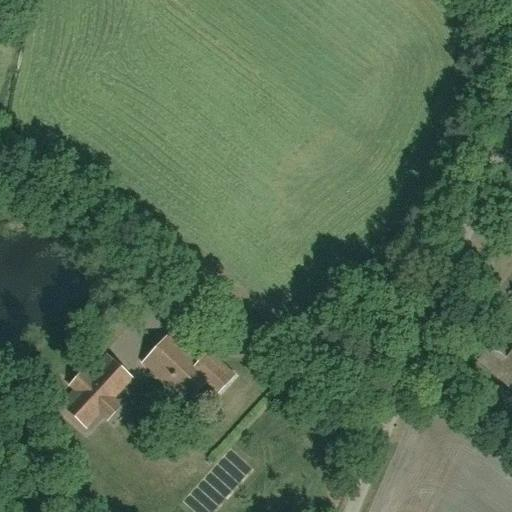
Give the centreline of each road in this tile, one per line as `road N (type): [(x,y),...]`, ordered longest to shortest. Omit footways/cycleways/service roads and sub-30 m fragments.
road 1 (unclassified): [(351,511),(511,123)]
road 2 (unknown): [(388,422),(203,322),(148,320),(91,371)]
